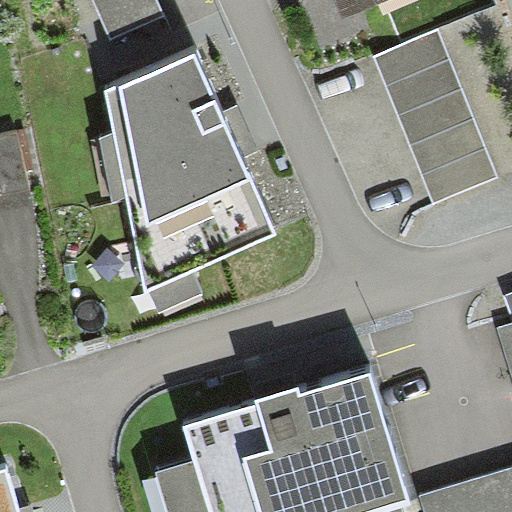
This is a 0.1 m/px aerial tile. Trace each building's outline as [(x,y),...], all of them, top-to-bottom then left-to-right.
[(92,0),(109,36),(168,9),(163,0),(92,0)] [(341,0),(345,8),(366,0),(341,0)] [(232,116),(193,27),(104,69),(114,116),(99,122),(111,186),(127,183),(147,274),(161,299),(204,277),(193,255),(277,217),(232,116)] [(435,202),(499,176),(440,29),(375,56),(435,202)] [(0,193),(19,188),(5,135),(0,136),(0,193)] [(511,459),(420,488),(427,511),(511,511),(511,318),(496,324),(511,376),(511,459)] [(156,466),(170,511),(342,511),(354,509),(354,511),(408,511),(402,493),(415,489),(372,354),(186,413),(199,453),(156,466)] [(21,511),(7,462),(0,464),(0,511),(21,511)]
